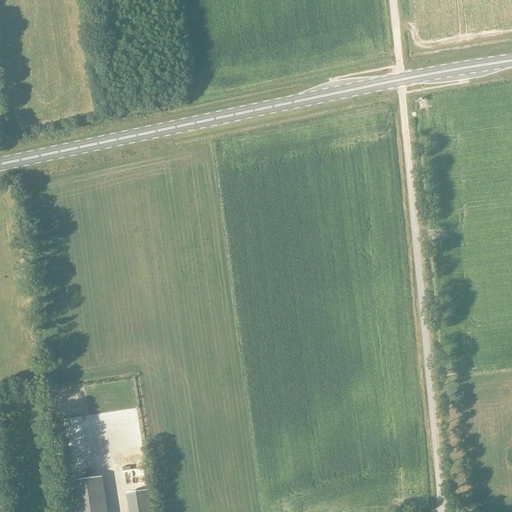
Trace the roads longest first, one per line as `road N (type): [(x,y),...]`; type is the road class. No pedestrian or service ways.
road 1 (unclassified): [(400,80),(441,511)]
road 2 (primary): [(0,165),(400,80)]
